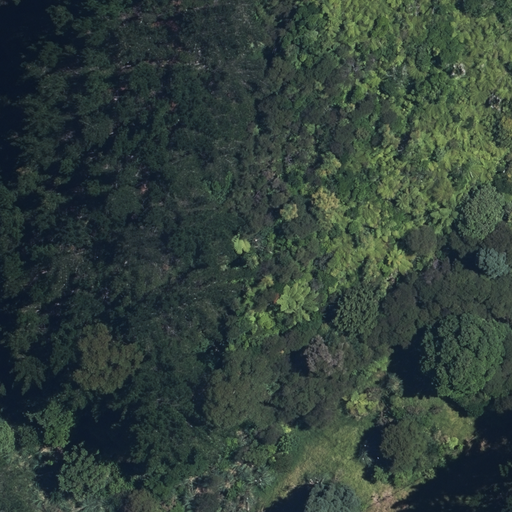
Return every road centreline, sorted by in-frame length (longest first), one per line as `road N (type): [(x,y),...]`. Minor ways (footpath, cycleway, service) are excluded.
road 1 (track): [(103,0),(47,89),(0,295)]
road 2 (track): [(0,387),(33,503),(58,511)]
